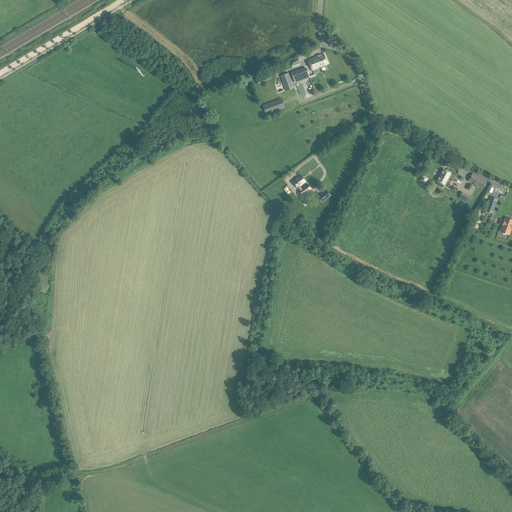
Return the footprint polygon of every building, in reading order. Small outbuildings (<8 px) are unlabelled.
[(318,65),(316,66),(318,68),(328,64),(324,54),(318,56),(320,59),(318,60),(319,62),(317,62),(318,65)] [(318,56),(308,61),(312,71),(318,68),(316,66),(318,65),(317,62),(319,62),(318,60),(320,59),(318,56)] [(298,58),(296,58),(290,61),(292,66),(300,63),(298,58)] [(306,67),(292,73),(295,83),(310,78),(310,77),(306,67)] [(294,88),(288,72),(280,75),(286,91),(294,88)] [(283,108),(280,99),(265,104),(269,114),(283,108)] [(452,174),(442,169),(436,180),(446,185),(452,174)] [(483,189),(487,181),(473,173),(468,181),(483,189)] [(306,182),(301,175),(293,181),(299,190),(302,188),(300,186),(306,182)] [(424,175),(421,181),(425,184),(429,178),(424,175)] [(286,194),(292,189),(283,180),(278,185),(286,194)] [(299,190),(300,191),(299,191),(302,196),(311,189),(308,184),(302,188),(299,190)] [(271,185),(267,190),(271,194),(276,189),(271,185)] [(317,197),(322,202),(330,195),(326,190),(317,197)] [(492,213),(498,199),(491,197),(486,211),(492,213)] [(510,228),(511,228),(511,227),(511,224),(511,221),(511,220),(507,219),(506,222),(504,221),(503,225),(505,226),(503,230),(508,232),(510,228)]
